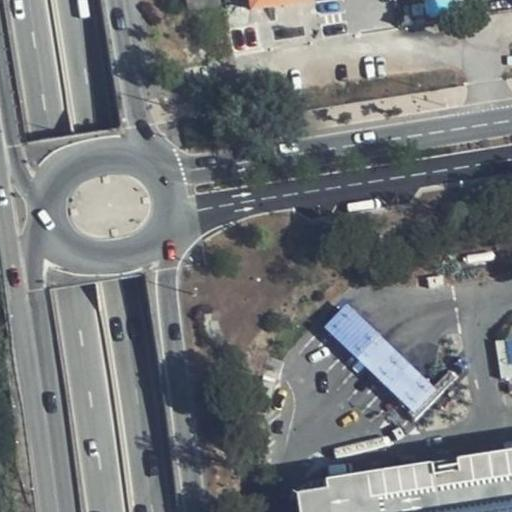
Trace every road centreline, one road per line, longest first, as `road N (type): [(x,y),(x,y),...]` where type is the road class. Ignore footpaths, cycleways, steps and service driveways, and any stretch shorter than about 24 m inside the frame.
road 1 (primary): [(154,511),(76,0)]
road 2 (primary): [(28,0),(106,511)]
road 3 (secondary): [(511,121),(162,174)]
road 4 (secondary): [(171,223),(222,207),(511,160)]
road 5 (primary): [(196,511),(171,341),(166,236)]
road 6 (primary): [(0,195),(42,430)]
road 7 (primary): [(53,232),(36,255),(32,286),(42,430)]
road 8 (primary): [(0,60),(19,173),(47,211)]
road 9 (primary): [(147,157),(115,0)]
road 10 (secondary): [(147,157),(109,149),(71,161),(57,174),(47,211)]
road 11 (secondary): [(53,232),(79,253),(102,257),(142,252),(166,236)]
